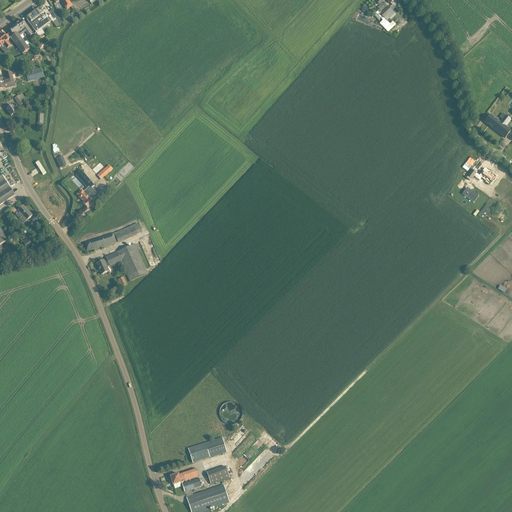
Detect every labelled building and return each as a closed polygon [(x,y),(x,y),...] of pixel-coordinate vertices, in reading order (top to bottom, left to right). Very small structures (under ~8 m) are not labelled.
[(53,0),(56,3),(61,0),(67,10),(73,6),(68,0),(53,0)] [(378,0),(376,2),(380,6),(377,8),(382,12),(388,6),(384,2),(385,0),(386,0),(391,4),(394,0),(378,0)] [(388,7),(381,14),(384,18),(392,11),(388,7)] [(41,29),(56,18),(59,25),(62,23),(58,16),(53,9),(48,13),(45,8),(40,11),(46,19),(37,26),(39,30),(41,29)] [(37,10),(28,17),(29,19),(27,20),(36,33),(39,30),(37,26),(46,19),(40,11),(38,12),(37,10)] [(371,26),(373,20),(363,17),(361,22),(371,26)] [(25,32),(29,37),(32,35),(22,20),(16,25),(22,34),(25,32)] [(13,36),(14,35),(16,38),(20,44),(24,42),(20,36),(22,34),(16,25),(9,30),(13,36)] [(44,34),(41,29),(39,30),(36,33),(39,37),(44,34)] [(3,34),(0,36),(0,49),(5,55),(8,52),(7,49),(11,46),(7,41),(10,39),(10,38),(7,35),(5,37),(3,34)] [(13,36),(10,38),(10,39),(16,45),(23,54),(29,49),(24,42),(20,44),(16,38),(14,35),(13,36)] [(26,72),(28,82),(44,77),(41,68),(26,72)] [(5,74),(6,78),(3,79),(2,79),(0,79),(0,90),(5,89),(5,88),(8,87),(9,88),(15,86),(11,72),(5,74)] [(14,99),(19,107),(25,103),(23,101),(25,100),(22,95),(20,96),(19,96),(14,99)] [(7,110),(11,116),(17,113),(15,110),(18,107),(16,104),(13,106),(12,106),(7,110)] [(485,123),(505,139),(510,132),(505,128),(510,121),(505,116),(500,123),(490,115),(485,123)] [(59,168),(66,166),(62,156),(55,159),(59,168)] [(39,162),(36,164),(43,175),(46,173),(39,162)] [(97,175),(101,180),(112,170),(108,165),(97,175)] [(471,180),(474,177),(479,181),(481,178),(486,182),(486,181),(491,184),(496,177),(490,173),(491,172),(485,168),(479,176),(476,174),(476,173),(472,170),(467,177),(471,180)] [(81,170),(75,175),(87,189),(89,190),(91,188),(95,185),(81,170)] [(0,205),(15,196),(0,173),(0,205)] [(82,190),(77,195),(80,198),(83,198),(86,202),(84,203),(83,204),(88,209),(91,205),(94,203),(90,199),(89,198),(95,192),(91,188),(89,190),(87,189),(84,192),(82,190)] [(468,188),(463,194),(474,202),(479,196),(468,188)] [(18,211),(20,213),(19,214),(21,217),(20,218),(25,223),(32,216),(23,206),(18,211)] [(144,214),(119,225),(123,234),(148,223),(144,214)] [(110,236),(102,239),(106,247),(113,243),(110,236)] [(154,236),(151,237),(113,254),(113,255),(106,258),(107,260),(109,266),(110,268),(118,264),(120,269),(124,267),(126,272),(160,257),(163,256),(154,236)] [(23,242),(27,248),(34,243),(30,237),(23,242)] [(104,261),(97,264),(102,275),(109,272),(107,268),(110,267),(107,260),(104,261)] [(118,280),(122,287),(127,284),(123,277),(118,280)] [(250,416),(250,414),(250,412),(249,410),(248,408),(246,406),(244,405),(242,404),(240,403),(238,403),(236,404),(233,404),(232,406),(230,407),(229,409),(228,411),(227,413),(227,415),(227,417),(228,420),(229,422),(231,423),(233,425),(234,426),(237,426),(239,426),(242,426),(244,425),(246,424),(247,423),(248,421),(249,418),(250,416)] [(276,426),(271,432),(281,441),(286,436),(276,426)] [(210,442),(205,443),(210,458),(227,453),(222,438),(210,442)] [(194,447),(188,449),(188,450),(193,464),(199,462),(194,447)] [(206,473),(210,485),(229,479),(225,467),(206,473)] [(197,478),(194,469),(179,474),(181,483),(197,478)] [(181,483),(179,474),(170,477),(173,485),(181,483)] [(182,485),(185,492),(202,486),(200,479),(182,485)] [(229,502),(224,485),(187,498),(191,511),(199,511),(209,509),(229,502)]
